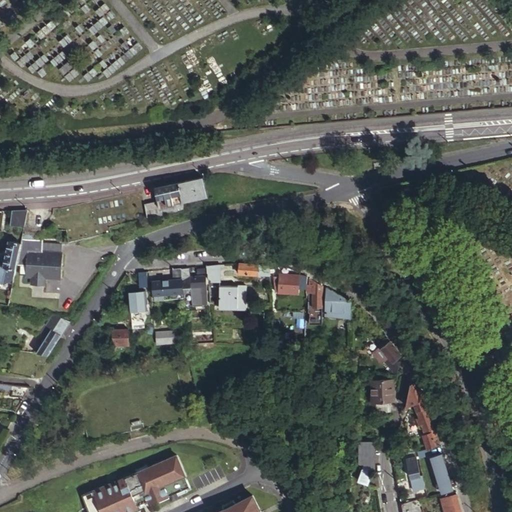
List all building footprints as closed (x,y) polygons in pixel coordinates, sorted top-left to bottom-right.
[(203,177),(155,187),(158,200),(145,203),(147,217),(161,214),(159,207),(183,202),(207,197),(203,177)] [(159,207),(161,214),(185,208),(183,202),(159,207)] [(28,209),(13,210),(11,225),(25,226),(28,209)] [(43,241),(43,235),(24,232),(23,236),(22,239),(43,241)] [(61,279),(62,254),(43,253),(43,244),(44,241),(43,241),(22,239),(22,243),(17,265),(20,266),(28,266),(28,275),(28,277),(33,277),(33,284),(45,285),(45,278),(61,279)] [(0,281),(6,282),(15,279),(17,265),(22,243),(10,240),(5,266),(0,265),(0,281)] [(63,245),(43,244),(43,253),(62,254),(63,245)] [(256,264),(238,263),(237,274),(256,275),(256,264)] [(207,272),(208,280),(220,279),(219,265),(219,264),(206,266),(206,268),(206,273),(207,272)] [(256,264),(256,275),(259,275),(259,271),(265,272),(265,275),(269,275),(268,265),(256,264)] [(20,266),(20,275),(28,275),(28,266),(20,266)] [(188,267),(181,268),(182,277),(189,277),(188,267)] [(181,268),(171,269),(172,279),(151,281),(152,294),(183,291),(183,287),(182,277),(181,268)] [(299,275),(278,273),(277,291),(298,293),(299,275)] [(190,277),(191,286),(206,285),(204,276),(190,277)] [(189,277),(182,277),(183,287),(191,286),(190,277),(189,277)] [(322,309),(322,285),(312,280),(309,278),(309,287),(306,287),(306,293),(309,293),(312,293),(312,308),(322,309)] [(246,285),(218,286),(218,307),(245,306),(246,285)] [(326,299),(349,300),(342,297),(327,288),(326,287),(326,299)] [(144,292),(127,293),(129,310),(146,309),(144,292)] [(350,311),(350,301),(349,300),(326,299),(325,311),(350,311)] [(67,320),(54,313),(46,325),(52,329),(36,353),(48,354),(60,337),(70,321),(67,320)] [(295,315),(282,314),(282,323),(295,323),(295,315)] [(103,337),(90,328),(86,334),(87,335),(96,341),(100,344),(103,337)] [(127,329),(112,330),(113,345),(128,344),(127,329)] [(181,330),(172,331),(173,342),(182,341),(181,330)] [(173,342),(172,331),(155,334),(156,344),(173,342)] [(82,342),(89,348),(96,341),(87,335),(82,342)] [(381,347),(393,363),(389,367),(394,374),(395,374),(402,356),(389,340),(386,343),(381,347)] [(389,367),(393,363),(381,347),(376,351),(389,367)] [(170,371),(71,395),(83,444),(182,419),(170,371)] [(377,402),(378,402),(392,401),(395,401),(393,379),(376,380),(377,402)] [(29,384),(9,382),(8,388),(7,394),(24,396),(29,384)] [(416,409),(426,406),(421,390),(417,382),(411,384),(405,408),(412,405),(422,434),(432,431),(436,445),(439,444),(434,430),(433,427),(424,431),(416,409)] [(392,401),(378,402),(379,414),(393,413),(392,401)] [(424,431),(433,427),(426,406),(416,409),(424,431)] [(428,447),(436,445),(432,431),(422,434),(427,448),(428,447)] [(361,463),(374,462),(374,444),(375,444),(375,439),(359,441),(361,463)] [(430,456),(428,447),(427,448),(417,451),(418,457),(418,459),(430,456)] [(429,457),(432,468),(443,465),(439,454),(429,457)] [(415,458),(409,459),(406,460),(410,479),(416,478),(419,478),(415,458)] [(86,498),(82,500),(87,511),(147,511),(149,511),(167,503),(166,500),(176,496),(177,499),(190,494),(188,490),(176,463),(175,459),(166,463),(86,498)] [(441,493),(451,490),(443,465),(432,468),(441,493)] [(424,489),(422,477),(419,478),(416,478),(418,490),(424,489)] [(410,481),(397,483),(398,490),(411,488),(410,481)] [(458,511),(454,495),(446,497),(448,504),(449,508),(450,511),(458,511)] [(441,511),(450,511),(449,508),(446,509),(445,506),(448,504),(446,497),(439,499),(441,511)] [(222,511),(257,511),(251,499),(234,507),(232,504),(221,510),(222,511)]
